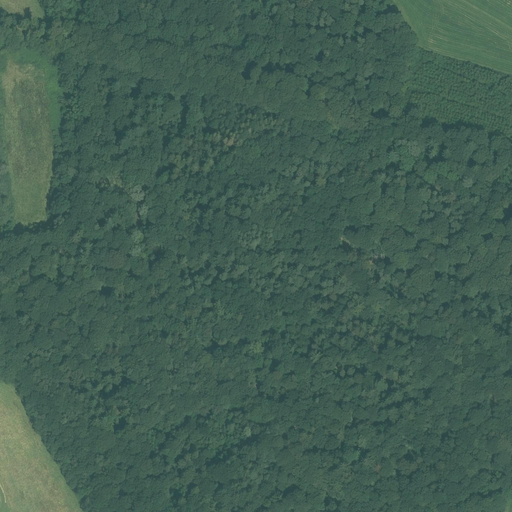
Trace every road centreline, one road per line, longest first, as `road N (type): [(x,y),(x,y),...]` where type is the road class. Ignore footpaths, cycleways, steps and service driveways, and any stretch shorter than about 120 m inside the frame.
road 1 (track): [(223,84),(511,159)]
road 2 (track): [(0,25),(223,84)]
